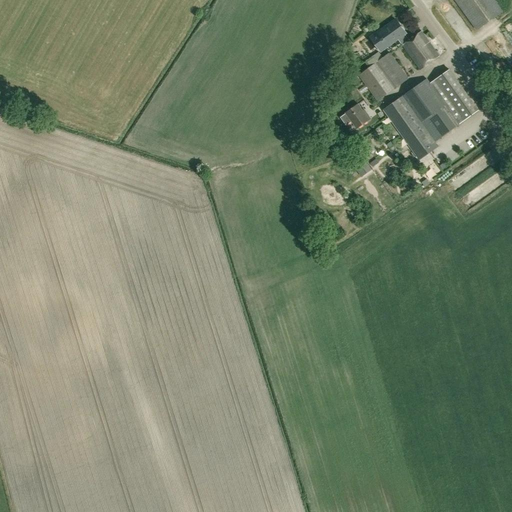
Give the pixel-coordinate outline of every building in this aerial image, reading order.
[(502,12),(493,0),(454,0),(476,30),(502,12)] [(396,19),(377,32),(387,46),(397,39),(402,45),(409,40),(405,34),(406,33),(396,19)] [(409,40),(402,45),(419,70),(439,57),(422,31),(409,40)] [(370,67),(359,75),(377,101),(408,79),(390,53),(389,54),(385,48),(374,56),(375,56),(378,61),(370,67)] [(449,70),(430,83),(459,124),(478,111),(449,70)] [(426,79),(402,96),(434,142),(459,124),(430,83),(426,79)] [(402,96),(383,109),(416,155),(434,142),(402,96)] [(369,120),(358,104),(346,113),(340,117),(346,125),(352,121),(357,129),(369,120)] [(463,154),(473,151),(471,143),(461,146),(463,154)] [(363,174),(373,166),(365,154),(355,162),(363,174)] [(448,182),(456,192),(461,189),(453,178),(448,182)] [(440,212),(449,210),(444,192),(435,194),(440,212)] [(429,232),(437,225),(424,208),(416,215),(429,232)]
